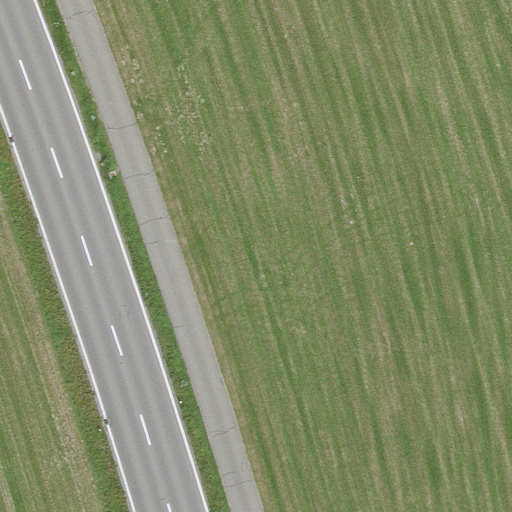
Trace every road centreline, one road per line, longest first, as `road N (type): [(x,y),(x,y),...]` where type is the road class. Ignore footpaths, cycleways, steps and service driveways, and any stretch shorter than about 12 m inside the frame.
road 1 (track): [(71,0),(239,511)]
road 2 (primary): [(0,11),(171,511)]
